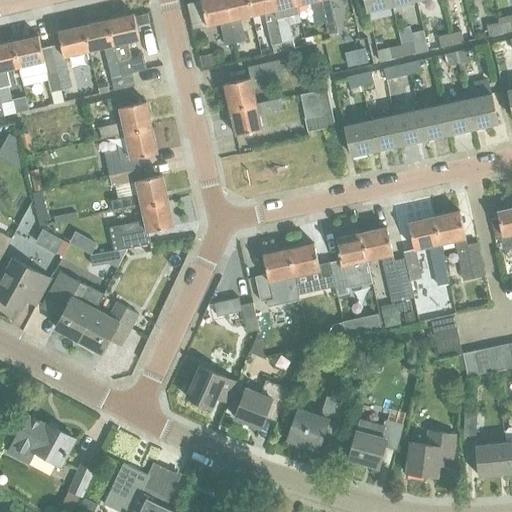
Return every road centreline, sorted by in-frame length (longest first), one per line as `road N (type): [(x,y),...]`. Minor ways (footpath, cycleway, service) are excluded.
road 1 (residential): [(221,218),(511,155)]
road 2 (residential): [(138,416),(324,494),(403,511)]
road 3 (residential): [(221,218),(171,0)]
road 4 (residential): [(138,416),(221,218)]
road 5 (residential): [(0,341),(138,416)]
